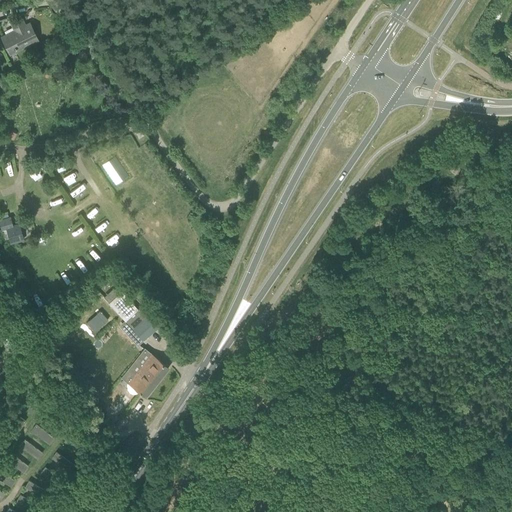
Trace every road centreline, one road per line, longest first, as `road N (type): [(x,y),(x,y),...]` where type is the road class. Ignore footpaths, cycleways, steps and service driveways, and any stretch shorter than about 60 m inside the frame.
road 1 (unclassified): [(337,51),(237,204),(223,211),(199,194),(52,0)]
road 2 (primary): [(365,68),(300,167),(201,378)]
road 3 (primary): [(201,378),(396,99)]
road 4 (primary): [(109,511),(201,378)]
